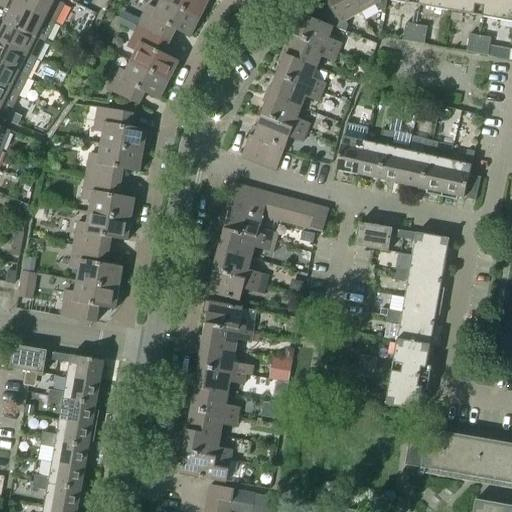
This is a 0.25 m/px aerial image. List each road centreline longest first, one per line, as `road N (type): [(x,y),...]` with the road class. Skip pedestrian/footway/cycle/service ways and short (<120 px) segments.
road 1 (residential): [(123,343),(171,121),(203,44),(234,0)]
road 2 (residential): [(473,226),(187,157)]
road 3 (residential): [(511,403),(441,391),(473,226)]
road 4 (tertiary): [(153,348),(187,157)]
road 5 (tertiary): [(187,157),(211,88),(263,6)]
road 6 (tertiary): [(129,479),(153,348)]
road 7 (residential): [(0,321),(123,343)]
